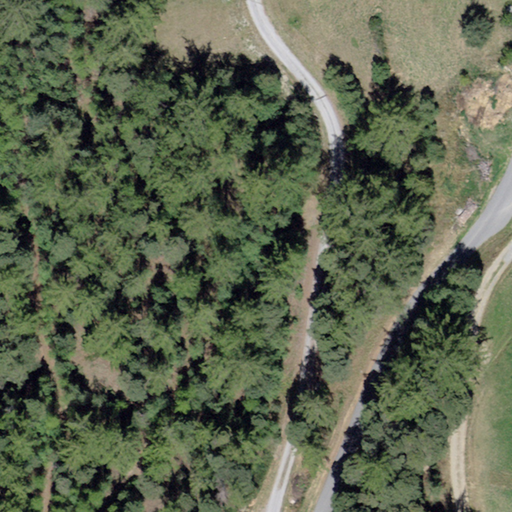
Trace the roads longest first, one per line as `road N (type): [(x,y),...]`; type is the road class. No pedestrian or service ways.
road 1 (track): [(281,511),(321,367),(343,207),(331,124),(303,85),(266,0)]
road 2 (unclassified): [(336,511),(390,378),(511,194)]
road 3 (track): [(469,391),(486,286),(511,249)]
road 4 (track): [(473,511),(469,391)]
